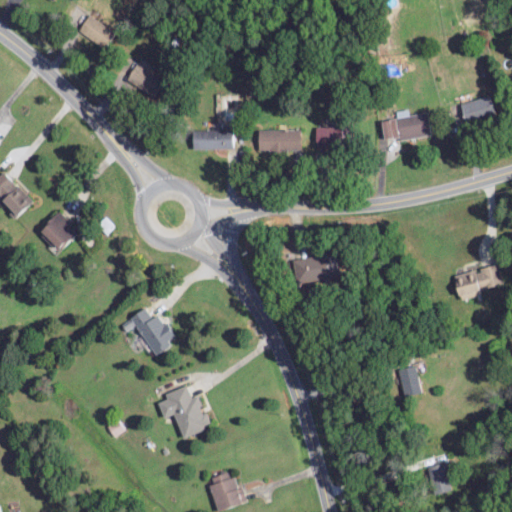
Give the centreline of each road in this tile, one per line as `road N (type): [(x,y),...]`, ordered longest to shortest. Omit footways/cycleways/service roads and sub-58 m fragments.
road 1 (residential): [(511,165),(355,208),(251,206)]
road 2 (tertiary): [(328,511),(297,397),(232,268)]
road 3 (tertiary): [(155,238),(174,243),(197,226),(200,209),(188,189),(163,184),(147,194),(140,213),(155,238)]
road 4 (tertiary): [(119,146),(0,32)]
